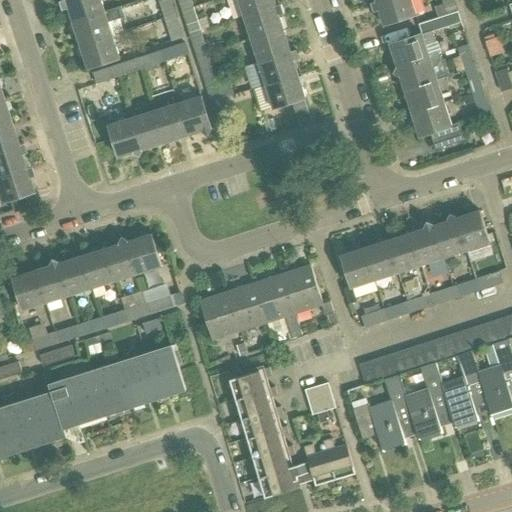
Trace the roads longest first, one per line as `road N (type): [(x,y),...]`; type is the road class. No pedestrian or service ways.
road 1 (residential): [(0,501),(201,441),(214,457),(229,511)]
road 2 (residential): [(170,188),(184,240),(208,257),(380,202)]
road 3 (residential): [(74,204),(7,0)]
road 4 (residential): [(380,202),(317,0)]
road 5 (residential): [(380,202),(511,159)]
